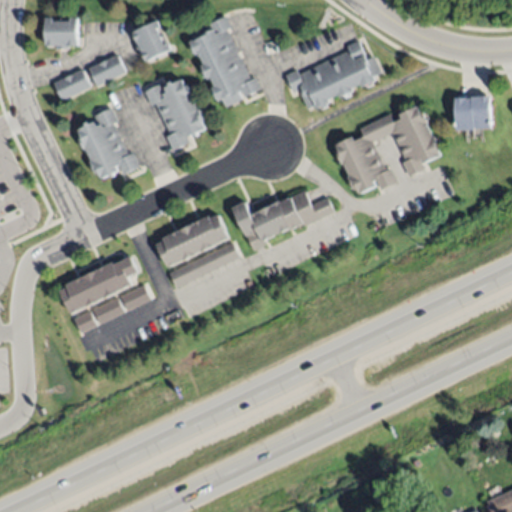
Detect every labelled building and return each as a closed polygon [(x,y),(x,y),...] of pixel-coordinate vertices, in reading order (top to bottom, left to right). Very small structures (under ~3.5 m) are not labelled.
[(226,28),(250,78),(255,76),(261,88),(245,96),(242,90),(237,92),(240,98),(223,106),(220,98),(217,100),(211,88),(214,87),(209,76),(206,77),(201,66),(203,64),(198,53),(196,54),(189,39),(194,37),(190,30),(204,24),(206,28),(212,26),(209,21),(226,14),(231,26),(226,28)] [(45,44),(45,16),(53,16),(53,20),(69,20),(69,16),(77,17),(76,44),(67,44),(67,48),(55,48),(55,44),(45,44)] [(132,32),(157,19),(160,25),(156,27),(165,44),(168,42),(171,49),(146,61),(132,32)] [(347,45),(358,40),(367,60),(373,57),(380,71),(372,75),(374,79),(361,85),(360,83),(350,87),(352,90),(339,96),(338,93),(326,98),(328,102),(316,108),(314,105),(308,108),(299,88),(291,92),(284,75),(297,69),(299,73),(349,51),(347,45)] [(95,84),(88,67),(117,54),(125,71),(95,84)] [(89,85),(61,99),(53,82),(81,69),(89,85)] [(143,89),(159,82),(164,91),(166,90),(164,84),(180,77),(184,85),(188,83),(193,94),(189,95),(196,109),(198,108),(203,117),(200,118),(204,125),(186,134),(189,141),(171,150),(165,136),(170,134),(156,103),(151,106),(143,89)] [(455,128),(455,96),(472,97),(472,94),(489,94),(488,126),(473,126),(473,128),(455,128)] [(359,128),(389,113),(393,121),(402,117),(400,112),(416,104),(419,110),(421,109),(427,121),(425,123),(431,136),(433,135),(439,147),(436,148),(439,154),(421,163),(424,168),(408,176),(401,162),(405,160),(391,131),(371,141),(384,169),(388,167),(396,182),(381,189),(375,178),(372,179),(374,184),(358,191),(356,187),(353,188),(347,176),(349,175),(343,163),(341,164),(336,152),(339,151),(334,142),(352,133),(355,139),(362,135),(359,128)] [(110,106),(118,123),(114,125),(128,154),(132,152),(139,167),(124,175),(119,164),(116,166),(116,168),(111,170),(113,173),(101,178),(98,172),(95,173),(89,162),(93,160),(87,148),(84,150),(78,137),(80,136),(76,129),(85,124),(83,121),(87,119),(89,123),(94,120),(96,124),(99,122),(94,114),(110,106)] [(233,206),(244,202),(248,213),(279,200),(279,201),(304,191),(309,204),(328,196),(334,211),(303,224),(302,222),(263,238),(265,244),(251,250),(233,206)] [(166,267),(155,243),(163,240),(161,236),(209,214),(210,217),(218,214),(229,238),(166,267)] [(175,286),(168,273),(231,242),(238,256),(175,286)] [(64,284),(112,261),(113,264),(130,256),(136,270),(126,275),(130,283),(71,312),(68,305),(66,306),(58,290),(65,286),(64,284)] [(121,296),(143,285),(150,298),(128,309),(121,296)] [(92,308),(115,297),(122,311),(99,323),(92,308)] [(73,319),(89,311),(95,324),(79,332),(73,319)] [(498,433),(492,435),(489,430),(496,427),(498,433)] [(369,489),(377,486),(382,497),(374,501),(369,489)] [(511,490),(511,511),(490,511),(486,503),(511,490)]
